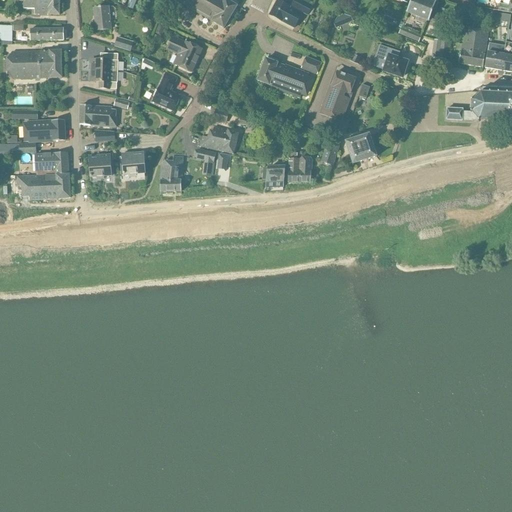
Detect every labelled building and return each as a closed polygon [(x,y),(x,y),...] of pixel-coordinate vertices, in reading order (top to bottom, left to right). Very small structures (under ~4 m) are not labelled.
[(19,0),(20,1),(24,1),(24,10),(35,10),(35,15),(60,16),(60,0),(19,0)] [(225,30),(238,7),(225,0),(187,0),(184,6),(212,22),(212,23),(225,30)] [(300,0),(294,0),(291,6),(279,0),(270,16),(295,29),(303,14),(308,16),(308,15),(312,17),(315,9),(312,8),(313,6),(300,0)] [(437,2),(430,0),(412,0),(411,4),(411,3),(407,14),(429,22),(430,19),(436,21),(439,14),(433,12),(437,2)] [(498,11),(503,12),(511,13),(511,0),(511,1),(505,0),(504,0),(503,5),(500,4),(498,11)] [(96,31),(112,30),(109,7),(94,9),(96,31)] [(510,23),(511,16),(502,14),(501,22),(510,23)] [(161,36),(165,28),(159,25),(155,33),(161,36)] [(0,42),(13,43),(13,31),(13,27),(0,26),(0,42)] [(31,42),(64,41),(64,30),(31,31),(31,42)] [(484,68),(489,32),(481,30),(480,37),(467,34),(465,45),(462,45),(459,64),(484,68)] [(134,43),(117,38),(114,48),(131,53),(134,43)] [(192,73),(202,50),(186,43),(173,38),(167,50),(175,54),(176,53),(181,55),(176,65),(192,73)] [(506,47),(501,72),(505,73),(505,72),(511,72),(511,44),(507,44),(506,47)] [(490,45),(488,53),(489,53),(486,69),(499,71),(499,72),(501,72),(506,47),(490,45)] [(386,56),(389,57),(384,72),(403,78),(403,77),(405,76),(407,72),(405,71),(408,63),(398,60),(400,53),(389,49),(386,56)] [(13,80),(63,79),(62,52),(12,54),(13,80)] [(91,61),(91,71),(105,72),(118,72),(118,62),(118,55),(103,55),(103,61),(91,61)] [(358,56),(355,62),(361,65),(364,59),(358,56)] [(322,64),(306,57),(301,70),(318,76),(322,64)] [(300,98),(309,75),(286,67),(286,68),(267,61),(259,81),(278,88),(278,89),(300,98)] [(105,72),(91,71),(90,82),(103,82),(102,90),(117,90),(117,83),(118,83),(118,72),(105,72)] [(356,79),(337,72),(330,93),(328,92),(320,114),(342,123),(352,95),(350,94),(356,79)] [(152,98),(155,99),(153,102),(174,112),(181,97),(170,92),(172,85),(174,86),(177,79),(166,74),(158,91),(156,90),(152,98)] [(370,88),(362,85),(359,97),(366,99),(370,88)] [(447,120),(462,121),(478,122),(479,122),(480,121),(488,121),(511,122),(511,94),(489,94),(489,88),(483,88),(483,93),(481,93),(473,101),(472,112),(463,111),(463,109),(448,109),(447,120)] [(116,100),(114,107),(128,111),(130,104),(116,100)] [(116,129),(117,119),(111,119),(112,108),(81,106),(81,125),(116,129)] [(216,109),(213,121),(226,124),(229,113),(216,109)] [(65,121),(28,123),(29,144),(66,142),(65,121)] [(234,155),(239,134),(215,128),(211,140),(203,137),(201,141),(200,146),(234,155)] [(96,132),(97,141),(115,140),(115,133),(96,132)] [(18,136),(9,136),(9,144),(19,143),(18,136)] [(353,165),(377,157),(370,136),(346,143),(353,165)] [(321,163),(333,167),(340,146),(328,142),(321,163)] [(19,145),(0,146),(0,153),(14,152),(14,155),(20,155),(37,154),(36,144),(19,145)] [(199,147),(197,157),(214,161),(216,152),(199,147)] [(123,176),(129,175),(129,178),(136,178),(136,175),(145,175),(143,154),(122,155),(123,176)] [(290,154),(290,159),(288,183),(311,183),(313,161),(298,160),(298,154),(290,154)] [(50,176),(69,175),(68,155),(35,156),(36,173),(49,172),(50,176)] [(228,156),(219,155),(218,169),(226,170),(228,156)] [(91,178),(97,177),(97,180),(104,180),(104,177),(111,177),(110,156),(89,157),(91,178)] [(162,167),(161,192),(182,192),(182,179),(183,158),(176,158),(174,158),(173,167),(162,167)] [(269,169),(268,178),(267,188),(283,188),(285,168),(269,169)] [(30,201),(71,199),(69,176),(18,179),(19,196),(29,195),(30,201)]
